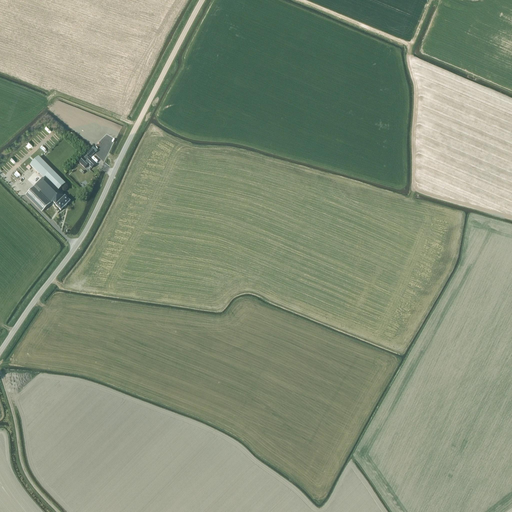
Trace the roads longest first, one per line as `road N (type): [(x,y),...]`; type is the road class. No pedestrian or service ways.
road 1 (tertiary): [(0,351),(87,228),(202,0)]
road 2 (track): [(58,511),(21,464),(0,372)]
